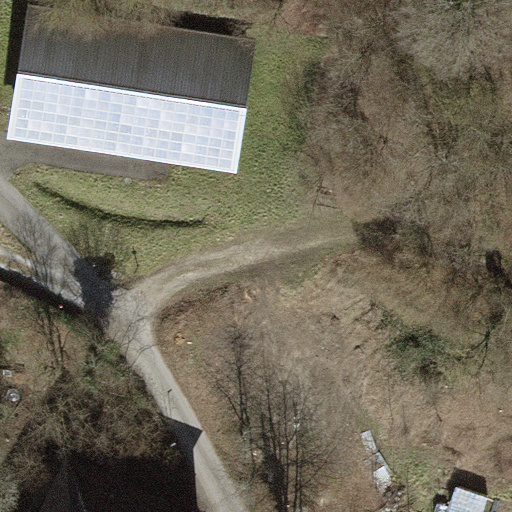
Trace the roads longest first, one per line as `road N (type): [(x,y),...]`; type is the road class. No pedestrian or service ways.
road 1 (residential): [(235,511),(207,452),(109,304),(0,195)]
road 2 (track): [(109,304),(228,257),(320,234),(431,238)]
